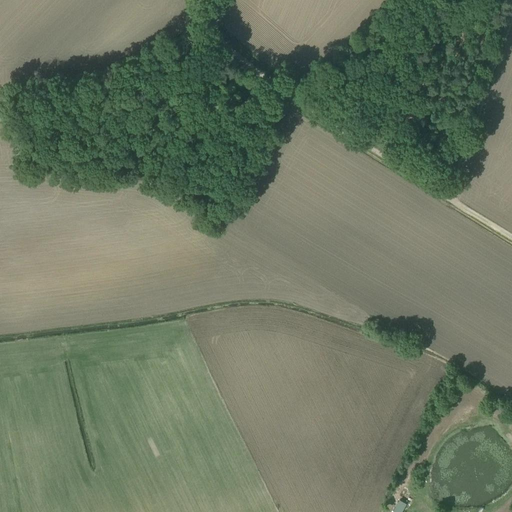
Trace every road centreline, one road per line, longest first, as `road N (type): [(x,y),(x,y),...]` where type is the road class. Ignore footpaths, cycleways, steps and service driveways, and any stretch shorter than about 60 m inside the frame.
road 1 (track): [(511,238),(300,104),(211,27),(211,0)]
road 2 (track): [(511,0),(445,195)]
